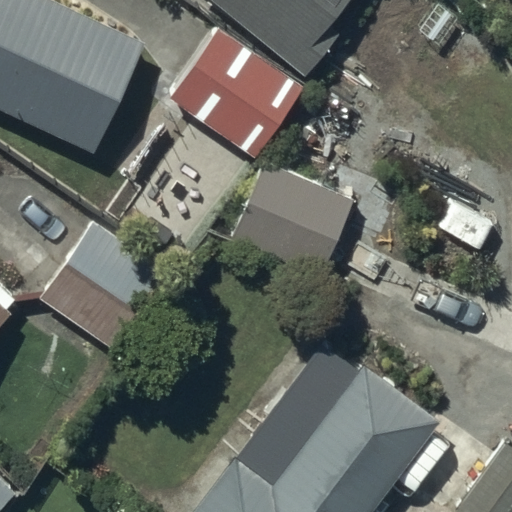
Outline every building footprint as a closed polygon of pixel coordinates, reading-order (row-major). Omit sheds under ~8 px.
[(53,0),(0,0),(0,108),(91,151),(142,41),(53,0)] [(210,0),(303,76),(338,32),(327,23),(346,0),(210,0)] [(218,26),(166,98),(252,159),(303,86),(218,26)] [(266,159),(231,235),(317,274),(351,199),(266,159)] [(94,218),(39,297),(111,348),(166,269),(94,218)] [(0,319),(8,312),(3,307),(13,297),(0,283),(0,319)] [(175,511),(166,505),(160,511),(363,511),(434,417),(361,363),(272,483),(233,455),(190,511),(175,511)] [(445,432),(403,485),(437,511),(445,511),(450,506),(457,511),(511,511),(511,447),(504,441),(484,465),(468,452),(475,442),(461,431),(454,440),(445,432)] [(0,503),(13,491),(0,477),(0,503)]
